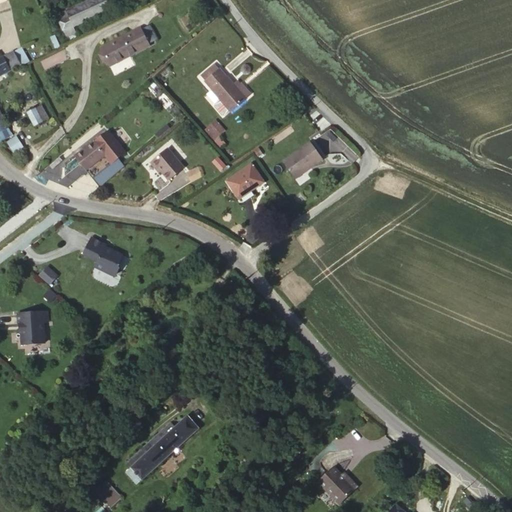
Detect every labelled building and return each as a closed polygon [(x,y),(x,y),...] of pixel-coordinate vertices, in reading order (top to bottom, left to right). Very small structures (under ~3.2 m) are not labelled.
[(107,0),(84,0),(57,13),(64,29),(111,8),(107,0)] [(148,43),(140,26),(100,46),(109,64),(148,43)] [(1,58),(8,70),(20,64),(14,52),(1,58)] [(209,85),(222,74),(218,69),(205,81),(209,85)] [(215,95),(234,117),(255,98),(245,87),(241,91),(231,80),(230,81),(223,73),(222,74),(209,85),(208,86),(216,94),(215,95)] [(49,118),(42,106),(29,113),(35,126),(49,118)] [(0,140),(13,134),(0,108),(0,140)] [(231,133),(227,129),(222,134),(226,138),(231,133)] [(107,130),(77,156),(87,168),(105,153),(113,162),(125,151),(107,130)] [(295,180),(324,161),(312,142),(282,161),(295,180)] [(20,154),(14,145),(6,151),(12,159),(20,154)] [(165,149),(150,162),(159,172),(166,181),(182,168),(165,149)] [(219,158),(213,163),(221,172),(227,167),(219,158)] [(240,197),(264,181),(251,162),(227,179),(240,197)] [(191,182),(203,177),(198,167),(187,173),(191,182)] [(97,260),(94,265),(114,275),(125,252),(91,236),(83,254),(97,260)] [(292,250),(282,258),(288,264),(298,257),(292,250)] [(48,266),(39,276),(51,287),(60,277),(48,266)] [(48,321),(47,309),(15,311),(16,322),(18,321),(19,343),(46,342),(45,321),(48,321)] [(154,458),(163,468),(197,437),(186,426),(172,438),(167,432),(147,450),(154,458)] [(128,468),(131,471),(134,475),(154,458),(147,450),(128,468)] [(135,493),(163,468),(154,458),(134,475),(131,471),(122,479),(135,493)] [(329,469),(314,485),(336,507),(354,488),(343,477),(340,480),(329,469)] [(465,498),(461,502),(468,507),(471,503),(465,498)] [(401,511),(403,508),(395,502),(393,504),(401,511)]
